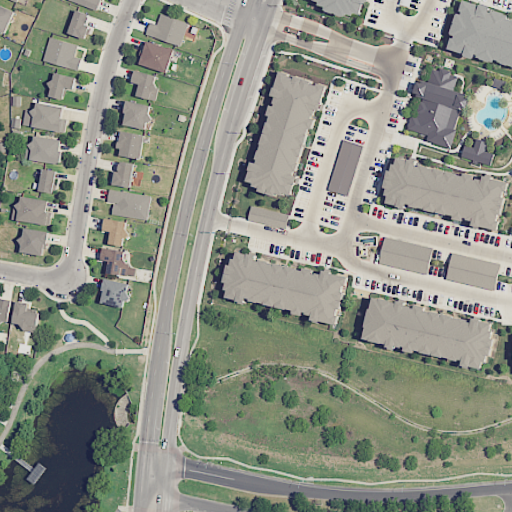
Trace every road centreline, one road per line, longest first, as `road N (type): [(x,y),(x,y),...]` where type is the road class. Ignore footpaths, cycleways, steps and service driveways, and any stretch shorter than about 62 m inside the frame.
road 1 (secondary): [(162,497),(188,306),(272,0)]
road 2 (secondary): [(249,0),(179,242),(144,458)]
road 3 (tertiary): [(511,486),(335,494),(144,458)]
road 4 (residential): [(131,0),(94,130),(69,282)]
